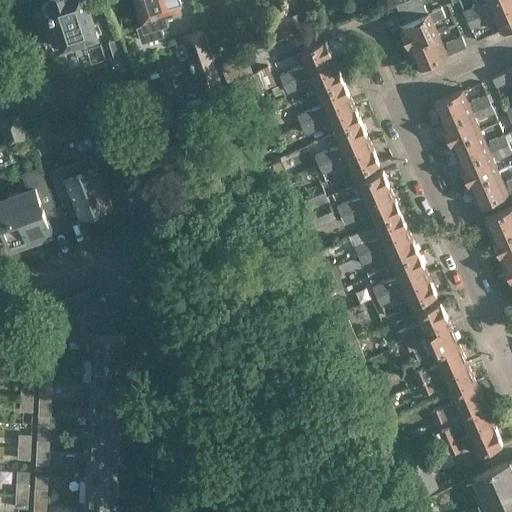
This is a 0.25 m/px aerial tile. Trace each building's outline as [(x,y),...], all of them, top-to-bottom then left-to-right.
[(47,0),(52,12),(50,12),(52,17),(53,16),(56,24),(48,27),(54,44),(62,42),(63,47),(99,35),(93,18),(94,18),(93,15),(92,15),(90,8),(91,8),(90,5),(89,5),(87,0),(47,0)] [(139,0),(146,20),(138,23),(143,39),(166,32),(162,20),(170,17),(170,15),(180,11),(178,4),(189,0),(139,0)] [(409,45),(438,33),(433,22),(446,16),(442,7),(428,13),(422,0),(404,0),(397,4),(405,23),(400,25),(409,45)] [(468,20),(511,0),(487,0),(488,1),(464,11),(468,20)] [(501,30),(511,24),(511,0),(468,20),(472,29),(496,19),(501,30)] [(282,44),(295,39),(287,17),(283,8),(270,13),(277,33),(282,44)] [(287,17),(295,39),(306,35),(298,13),(287,17)] [(185,35),(205,94),(224,88),(204,29),(185,35)] [(253,42),(257,53),(282,44),(277,33),(253,42)] [(443,45),(438,33),(409,45),(418,66),(466,45),(462,37),(443,45)] [(121,36),(110,40),(118,64),(129,61),(121,36)] [(284,82),(335,60),(326,40),(300,51),(305,63),(281,74),(284,82)] [(247,57),(257,53),(253,42),(243,45),(247,57)] [(247,58),(221,67),(238,102),(266,88),(276,84),(268,65),(253,71),(247,58)] [(335,60),(284,82),(288,91),(312,81),(318,92),(344,81),(335,60)] [(511,68),(493,77),(497,86),(511,79),(511,68)] [(344,81),(318,92),(323,104),(299,115),(302,123),(353,101),(344,81)] [(279,85),(272,88),(275,95),(282,92),(279,85)] [(487,93),(484,95),(468,102),(463,90),(434,103),(443,123),(491,102),(487,93)] [(362,121),(353,101),(302,123),(306,131),(330,121),(335,132),(362,121)] [(452,144),(481,131),(477,120),(495,112),(491,102),(443,123),(452,144)] [(1,118),(9,143),(29,137),(21,111),(1,118)] [(362,121),(335,132),(340,144),(316,154),(320,163),(370,141),(362,121)] [(461,164),(508,143),(507,140),(505,135),(487,143),(481,131),(452,144),(461,164)] [(370,141),(320,163),(324,172),(348,161),(353,173),(379,162),(370,141)] [(470,184),(499,171),(494,160),(511,151),(511,150),(508,143),(461,164),(470,184)] [(257,153),(262,164),(271,160),(267,148),(257,153)] [(92,152),(49,168),(60,197),(72,192),(81,216),(82,215),(82,214),(110,203),(111,205),(112,204),(92,152)] [(37,168),(23,173),(23,175),(24,174),(29,188),(0,198),(0,216),(11,246),(26,240),(26,238),(29,237),(39,233),(40,235),(53,231),(46,212),(57,208),(49,187),(45,188),(37,168)] [(342,214),(393,192),(383,171),(357,182),(362,195),(338,205),(342,214)] [(499,171),(470,184),(479,204),(511,189),(511,178),(504,182),(499,171)] [(282,208),(284,208),(300,201),(289,176),(271,184),(282,208)] [(329,199),(325,191),(305,199),(309,207),(329,199)] [(401,212),(393,192),(342,214),(346,222),(370,212),(375,223),(401,212)] [(294,234),(304,230),(311,227),(300,201),(284,208),(294,234)] [(494,239),(511,231),(511,207),(485,219),(494,239)] [(401,212),(375,223),(380,235),(356,246),(359,254),(410,232),(401,212)] [(311,227),(294,234),(302,254),(319,247),(311,227)] [(503,259),(511,255),(511,231),(494,239),(503,259)] [(410,232),(359,254),(363,262),(387,251),(392,263),(419,252),(410,232)] [(419,252),(392,263),(397,275),(373,286),(377,294),(428,272),(419,252)] [(308,259),(312,270),(321,266),(317,255),(308,259)] [(511,279),(511,255),(503,259),(511,279)] [(336,266),(314,274),(323,296),(344,287),(336,266)] [(437,293),(428,272),(377,294),(381,303),(405,292),(410,304),(437,293)] [(88,289),(95,310),(107,306),(99,285),(88,289)] [(84,314),(86,313),(95,310),(88,289),(76,294),(84,314)] [(335,291),(323,296),(321,297),(328,312),(342,307),(335,291)] [(73,318),(84,314),(76,294),(65,298),(73,318)] [(54,302),(62,322),(73,318),(65,298),(54,302)] [(43,306),(50,327),(62,322),(54,302),(43,306)] [(427,333),(450,323),(441,302),(417,312),(421,321),(406,328),(406,327),(397,331),(402,342),(411,338),(426,332),(427,333)] [(39,331),(50,327),(43,306),(31,310),(39,331)] [(91,325),(111,317),(107,306),(95,310),(86,313),(91,325)] [(343,346),(357,339),(345,309),(329,316),(343,346)] [(111,317),(91,325),(94,332),(117,333),(111,317)] [(0,324),(7,343),(18,339),(11,318),(0,322),(0,324)] [(450,323),(427,333),(435,353),(459,343),(450,323)] [(117,333),(94,332),(88,332),(87,343),(93,343),(92,357),(122,359),(123,334),(117,333)] [(411,338),(402,342),(407,355),(416,350),(411,338)] [(7,343),(0,345),(0,355),(2,361),(24,353),(18,339),(7,343)] [(357,339),(343,346),(351,364),(365,358),(357,339)] [(42,355),(54,356),(55,343),(42,343),(42,355)] [(440,363),(430,368),(425,370),(424,366),(414,371),(420,383),(467,362),(459,343),(435,353),(440,363)] [(53,368),(54,356),(42,355),(41,367),(40,379),(53,379),(54,368),(53,368)] [(122,359),(92,357),(91,381),(121,383),(122,359)] [(467,362),(420,383),(425,395),(434,390),(434,389),(448,383),(453,392),(476,382),(467,362)] [(52,403),(53,391),(53,379),(40,379),(39,403),(52,403)] [(377,379),(361,387),(369,404),(369,403),(384,396),(377,379)] [(91,381),(90,405),(120,407),(121,383),(91,381)] [(461,412),(485,401),(476,382),(453,392),(456,400),(441,407),(440,406),(432,410),(437,423),(461,412)] [(21,398),(34,398),(34,386),(22,385),(21,398)] [(384,396),(369,403),(379,423),(397,415),(388,394),(384,396)] [(20,411),(33,412),(34,398),(21,398),(20,411)] [(485,401),(461,412),(470,431),(493,421),(485,401)] [(38,426),(51,427),(55,427),(56,403),(52,403),(39,403),(39,415),(38,426)] [(90,405),(89,429),(119,431),(120,407),(90,405)] [(493,421),(470,431),(479,452),(503,442),(493,421)] [(385,427),(389,437),(396,435),(392,424),(385,427)] [(50,439),(51,427),(38,426),(37,438),(50,439)] [(445,442),(455,438),(450,426),(440,431),(445,442)] [(89,429),(88,453),(117,455),(119,431),(89,429)] [(19,446),(31,446),(32,434),(19,433),(19,446)] [(37,451),(50,451),(50,439),(37,438),(37,451)] [(455,438),(445,442),(451,454),(461,450),(455,438)] [(31,459),(31,446),(19,446),(18,458),(31,459)] [(49,464),(50,451),(37,451),(36,463),(49,464)] [(88,453),(87,477),(116,479),(117,455),(88,453)] [(428,459),(409,467),(420,494),(439,485),(428,459)] [(511,511),(511,462),(511,459),(472,476),(487,511),(511,511)] [(51,467),(36,466),(36,474),(48,475),(50,476),(51,467)] [(16,494),(29,495),(31,472),(17,471),(16,494)] [(48,488),(48,475),(36,474),(35,487),(48,488)] [(116,479),(87,477),(85,501),(115,503),(116,479)] [(34,500),(47,500),(48,488),(35,487),(34,500)] [(29,495),(16,494),(16,507),(29,508),(29,495)] [(34,511),(46,511),(47,500),(34,500),(34,511)] [(114,511),(115,503),(85,501),(84,511),(114,511)]
